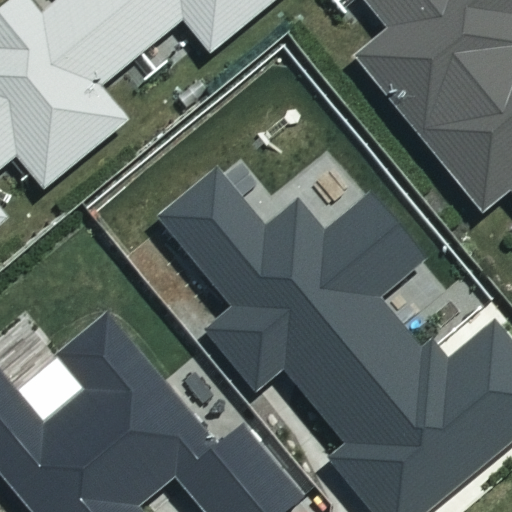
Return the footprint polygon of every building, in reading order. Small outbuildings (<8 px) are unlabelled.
[(100,95),(143,61),(92,0),(66,0),(40,22),(22,0),(0,17),(0,148),(15,166),(42,199),(128,129),(100,95)] [(92,0),(143,61),(181,29),(210,64),(287,0),(92,0)] [(419,147),(511,72),(511,0),(356,0),(387,38),(352,66),(419,147)] [(511,200),(511,201),(511,72),(419,147),(482,223),(511,200)] [(0,219),(0,178),(15,166),(0,148),(0,233),(7,228),(0,219)] [(344,453),(327,467),(364,511),(438,511),(511,451),(511,356),(492,333),(447,370),(430,349),(420,357),(379,307),(425,270),(370,203),(324,241),(297,209),(264,236),(215,177),(155,226),(231,317),(202,340),(255,404),(283,380),(344,453)] [(143,511),(174,487),(194,511),(296,511),(303,507),(245,437),(219,458),(106,321),(53,364),(82,399),(41,432),(0,383),(0,487),(20,511),(143,511)]
